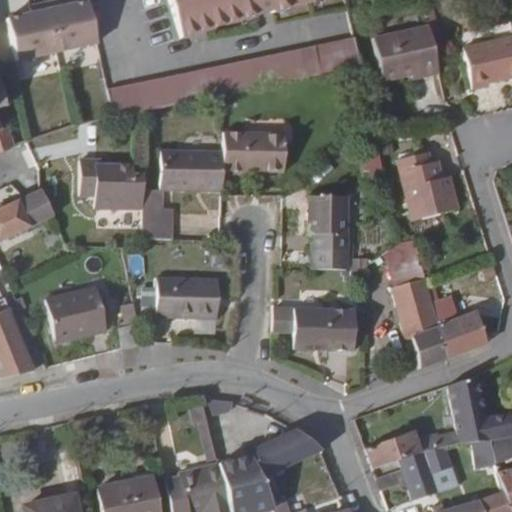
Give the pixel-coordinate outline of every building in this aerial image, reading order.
[(85,0),(78,0),(0,13),(0,40),(3,60),(93,44),(85,0)] [(300,0),(159,0),(165,26),(266,4),(267,7),(300,0)] [(424,31),(425,37),(433,35),(425,6),(418,8),(424,31)] [(425,37),(424,31),(369,45),(379,86),(408,79),(417,77),(418,82),(435,77),(425,37)] [(511,40),(511,38),(510,33),(457,46),(467,87),(484,83),(483,80),(511,72),(511,40)] [(108,117),(355,69),(349,41),(103,90),(108,117)] [(0,147),(13,144),(3,123),(0,122),(0,101),(4,100),(0,88),(0,147)] [(278,168),(280,125),(219,124),(219,147),(218,167),(278,168)] [(156,145),(156,185),(218,187),(218,167),(219,147),(156,145)] [(423,156),(396,164),(414,225),(454,213),(448,192),(442,194),(437,181),(433,166),(426,168),(423,156)] [(137,208),(138,166),(97,164),(96,160),(77,159),(76,193),(95,194),(95,206),(137,208)] [(444,179),(437,181),(442,194),(448,192),(444,179)] [(0,237),(48,215),(36,188),(0,204),(0,237)] [(307,267),(341,265),(338,192),(299,194),(301,231),(306,230),(307,267)] [(127,275),(140,274),(138,255),(125,257),(127,275)] [(430,306),(415,267),(411,270),(412,275),(387,285),(384,288),(405,339),(409,338),(420,367),(449,356),(430,306)] [(213,277),(153,277),(154,314),(213,315),(213,277)] [(97,287),(47,299),(56,337),(91,329),(92,334),(108,331),(97,287)] [(0,317),(8,314),(0,294),(0,317)] [(484,343),(473,312),(455,319),(448,300),(430,306),(449,356),(484,343)] [(140,324),(135,303),(124,305),(129,327),(140,324)] [(349,304),(270,309),(270,329),(291,328),(292,348),(351,344),(349,304)] [(0,378),(33,370),(8,314),(0,317),(0,378)] [(144,343),(140,324),(129,327),(120,329),(124,348),(144,343)] [(91,329),(56,337),(58,343),(92,334),(91,329)] [(506,439),(502,419),(485,422),(476,377),(449,386),(458,441),(470,441),(489,442),(506,439)] [(511,456),(511,434),(508,417),(502,419),(506,439),(489,442),(493,464),(511,456)] [(417,440),(413,430),(367,448),(374,467),(400,459),(421,452),(417,440)] [(224,499),(323,450),(298,431),(218,473),(224,499)] [(442,446),(439,434),(417,440),(421,452),(442,446)] [(493,464),(489,442),(470,441),(477,467),(493,464)] [(447,462),(442,446),(421,452),(400,459),(402,469),(405,480),(412,506),(435,499),(432,491),(436,490),(430,469),(447,462)] [(226,511),(224,499),(218,473),(216,466),(176,475),(185,511),(199,511),(202,511),(226,511)] [(481,511),(508,511),(511,511),(511,467),(497,472),(501,494),(479,500),(481,511)] [(405,480),(402,469),(377,477),(381,488),(405,480)] [(154,511),(149,481),(95,491),(99,511),(154,511)] [(73,506),(71,500),(42,506),(42,511),(73,506)] [(481,511),(479,500),(447,510),(443,504),(433,507),(434,511),(481,511)]
